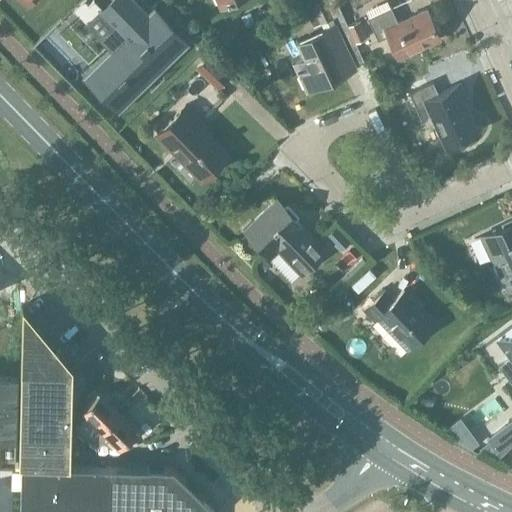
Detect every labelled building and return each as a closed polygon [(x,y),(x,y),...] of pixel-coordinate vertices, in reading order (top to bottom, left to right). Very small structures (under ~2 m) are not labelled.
[(156,66),(183,40),(160,17),(154,23),(132,0),(124,0),(107,17),(130,42),(117,55),(113,50),(112,51),(89,73),(119,103),(141,81),(142,82),(158,67),(156,66)] [(317,0),(310,4),(319,22),(331,16),(328,9),(333,7),(330,0),(317,0)] [(439,37),(426,8),(397,21),(390,6),(366,16),(376,39),(387,34),(397,56),(439,37)] [(249,11),(240,16),(245,26),(254,22),(249,11)] [(366,37),(359,20),(346,26),(353,43),(366,37)] [(306,57),(293,62),(306,89),(354,67),(335,24),(298,40),(306,57)] [(216,88),(230,74),(208,53),(194,67),(216,88)] [(476,130),(462,98),(465,97),(459,83),(437,93),(431,80),(407,91),(419,118),(428,113),(443,145),(476,130)] [(155,132),(200,178),(225,153),(196,123),(199,120),(184,104),(155,132)] [(323,249),(299,225),(301,224),(275,198),(244,228),(269,255),(277,247),(301,271),(323,249)] [(511,285),(511,221),(482,235),(506,288),(511,285)] [(49,231),(42,224),(38,227),(45,234),(49,231)] [(349,240),(335,226),(325,235),(339,250),(349,240)] [(417,303),(403,289),(393,298),(384,289),(363,309),(372,319),(375,316),(395,337),(389,343),(399,354),(405,348),(406,349),(432,325),(414,306),(417,303)] [(21,345),(18,461),(68,462),(70,370),(70,362),(68,361),(68,363),(23,318),(23,307),(21,304),(20,324),(19,345),(21,345)] [(68,361),(23,307),(23,318),(68,363),(68,361)] [(511,327),(496,339),(509,356),(511,360),(511,327)] [(91,367),(86,380),(97,385),(103,372),(91,367)] [(0,463),(13,464),(15,377),(0,376),(0,463)] [(87,413),(74,426),(78,430),(76,433),(85,441),(87,439),(117,410),(116,409),(98,391),(81,408),(87,413)] [(125,402),(117,410),(120,413),(128,405),(125,402)] [(117,410),(87,439),(95,446),(107,434),(118,445),(123,450),(132,446),(128,442),(138,432),(134,428),(120,413),(117,410)] [(496,457),(511,440),(511,421),(511,419),(487,437),(489,440),(480,447),(496,457)] [(68,462),(18,461),(18,462),(20,462),(18,511),(209,511),(214,507),(172,466),(146,465),(146,466),(68,464),(68,462)]
